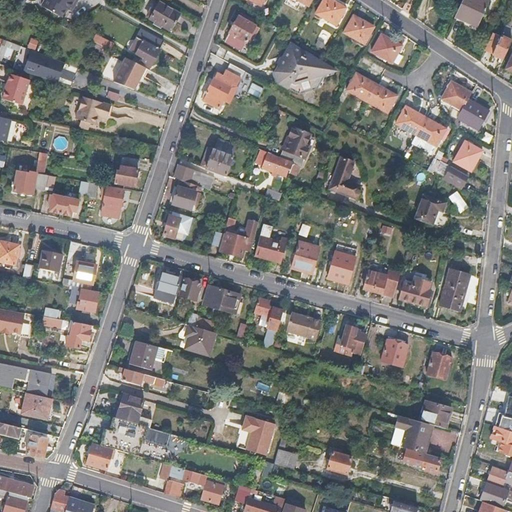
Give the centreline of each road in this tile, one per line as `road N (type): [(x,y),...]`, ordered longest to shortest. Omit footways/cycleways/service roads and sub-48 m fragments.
road 1 (residential): [(485,342),(135,244)]
road 2 (residential): [(135,244),(218,0)]
road 3 (residential): [(485,342),(509,95)]
road 4 (residential): [(56,470),(135,244)]
road 5 (residential): [(450,511),(485,342)]
road 6 (residential): [(135,244),(0,215)]
road 7 (residential): [(185,511),(56,470)]
